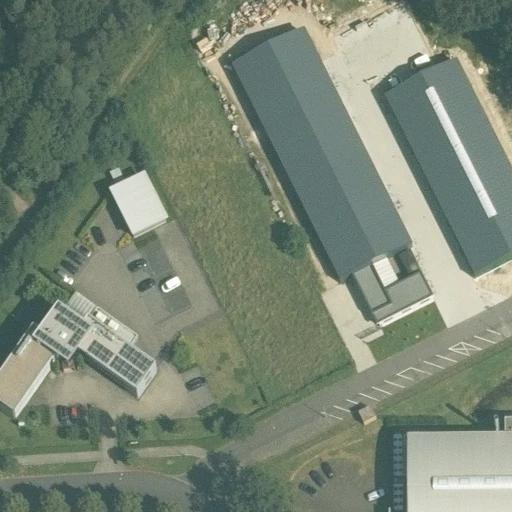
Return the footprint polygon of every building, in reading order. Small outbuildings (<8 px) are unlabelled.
[(305,39),(233,74),(339,287),(352,281),(372,271),(412,252),(305,39)] [(386,104),(476,282),(511,264),(511,180),(456,69),(386,104)] [(511,96),(491,84),(484,95),(511,112),(511,96)] [(146,182),(112,197),(133,242),(167,227),(146,182)] [(372,271),(352,281),(373,323),(375,322),(393,313),(386,297),(372,271)] [(434,304),(421,279),(386,297),(393,313),(375,322),(380,331),(434,304)] [(138,343),(98,315),(85,335),(60,318),(44,341),(37,336),(0,389),(0,411),(16,422),(54,368),(69,378),(79,364),(136,403),(155,374),(128,356),(138,343)] [(371,412),(358,418),(364,429),(376,422),(371,412)] [(511,511),(511,447),(505,447),(407,448),(407,511),(511,511)]
